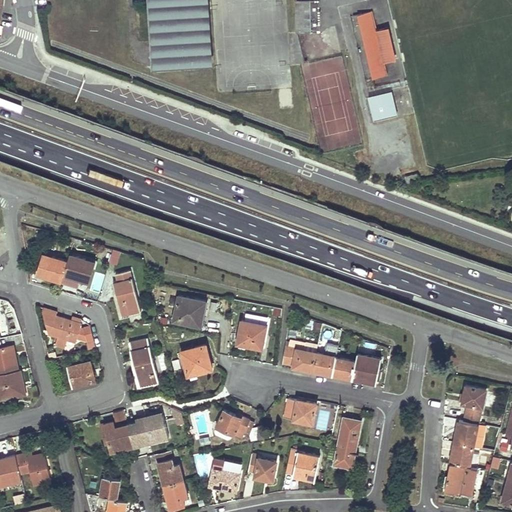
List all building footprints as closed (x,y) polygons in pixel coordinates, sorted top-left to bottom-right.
[(150,0),(155,67),(211,63),(207,0),(150,0)] [(207,0),(211,63),(216,63),(212,0),(207,0)] [(318,0),(296,1),(297,31),(319,31),(318,0)] [(374,9),(350,15),(352,24),(357,23),(370,79),(389,74),(386,62),(379,29),(374,9)] [(392,26),(379,29),(386,62),(400,58),(392,26)] [(392,91),(369,96),(375,119),(397,114),(392,91)] [(404,175),(405,179),(406,182),(419,181),(417,172),(404,175)] [(128,253),(112,249),(109,261),(124,265),(128,253)] [(62,280),(64,273),(68,261),(42,253),(36,272),(46,275),(47,272),(53,274),(53,277),(57,278),(62,280)] [(68,261),(64,273),(72,276),(73,273),(80,275),(79,278),(90,281),(96,262),(70,254),(68,261)] [(115,272),(116,276),(117,280),(113,281),(122,314),(141,310),(131,269),(115,272)] [(201,311),(202,312),(203,312),(206,301),(179,295),(173,320),(198,325),(201,311)] [(161,321),(164,320),(168,319),(165,311),(158,313),(161,321)] [(81,323),(56,315),(48,313),(43,312),(48,334),(57,336),(55,345),(64,347),(67,339),(75,341),(76,337),(86,340),(83,328),(79,327),(81,323)] [(237,343),(249,346),(261,348),(266,325),(242,320),(237,343)] [(130,349),(135,367),(139,384),(159,380),(148,337),(130,341),(132,349),(130,349)] [(333,374),(336,358),(338,345),(328,343),(325,354),(317,352),(313,370),(321,372),(333,374)] [(189,374),(200,371),(212,368),(205,344),(182,350),(189,374)] [(0,373),(19,369),(17,360),(14,361),(11,345),(0,347),(0,373)] [(297,367),(313,370),(317,352),(285,346),(283,363),(292,365),(292,366),(297,367)] [(357,353),(355,362),(352,378),(364,380),(364,377),(377,379),(379,369),(381,358),(357,353)] [(355,362),(336,358),(333,374),(342,376),(352,378),(355,362)] [(72,386),(84,383),(96,380),(91,360),(67,366),(69,373),(72,386)] [(20,369),(19,369),(0,373),(0,398),(11,396),(10,393),(16,392),(17,394),(26,392),(21,369),(20,369)] [(465,421),(479,424),(486,391),(466,386),(463,403),(468,405),(465,421)] [(316,403),(307,401),(304,400),(297,399),(297,401),(287,399),(284,418),(312,423),(316,403)] [(327,431),(331,404),(321,403),(317,429),(327,431)] [(126,419),(124,410),(119,411),(114,412),(116,422),(126,419)] [(249,435),(251,429),(254,423),(240,417),(239,419),(223,412),(214,432),(216,435),(227,440),(231,439),(233,434),(241,438),(243,432),(249,435)] [(163,415),(129,424),(134,445),(168,436),(163,415)] [(334,465),(343,467),(352,469),(362,420),(343,416),(334,465)] [(476,435),(479,424),(465,421),(459,420),(454,443),(474,447),(480,448),(483,437),(476,435)] [(116,427),(115,425),(114,422),(102,425),(105,440),(109,439),(112,450),(134,445),(129,424),(116,427)] [(265,427),(261,426),(257,426),(256,439),(264,441),(265,427)] [(265,427),(264,441),(272,439),(273,427),(265,427)] [(473,453),(474,447),(454,443),(450,463),(476,468),(479,454),(476,454),(473,453)] [(184,480),(184,479),(179,462),(174,464),(170,449),(156,453),(164,485),(184,480)] [(298,451),(290,449),(286,472),(293,473),(293,474),(315,480),(320,457),(298,452),(298,451)] [(16,455),(17,458),(20,470),(29,468),(30,470),(33,483),(50,479),(44,452),(33,455),(25,457),(24,453),(16,455)] [(195,454),(198,475),(210,474),(207,452),(195,454)] [(255,476),(263,478),(272,480),(276,462),(259,458),(259,455),(252,454),(248,471),(255,473),(255,476)] [(7,457),(1,458),(0,458),(0,480),(1,484),(22,478),(20,472),(20,470),(17,458),(7,460),(7,457)] [(210,485),(223,488),(236,491),(241,473),(223,469),(226,459),(216,457),(210,485)] [(493,457),(492,462),(491,467),(497,468),(499,458),(493,457)] [(226,459),(223,469),(241,473),(243,463),(226,459)] [(478,468),(476,468),(450,463),(445,491),(456,493),(457,491),(473,494),(478,468)] [(100,495),(110,498),(117,499),(121,480),(112,478),(104,476),(100,495)] [(488,477),(486,483),(485,490),(492,491),(495,479),(488,477)] [(184,480),(164,485),(169,508),(184,504),(182,497),(188,496),(184,480)] [(511,482),(508,482),(503,501),(511,503),(511,482)] [(117,499),(110,498),(107,511),(124,511),(127,501),(117,499)]
